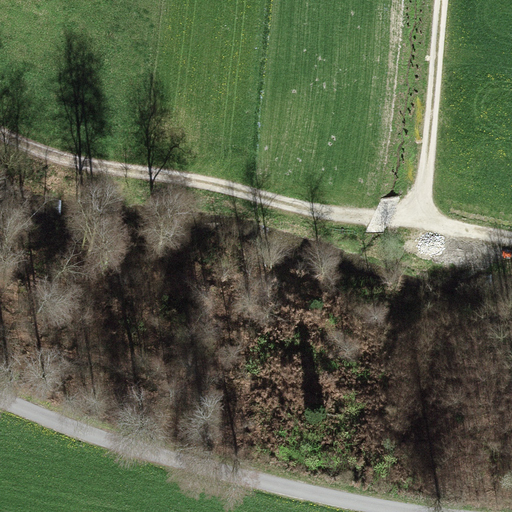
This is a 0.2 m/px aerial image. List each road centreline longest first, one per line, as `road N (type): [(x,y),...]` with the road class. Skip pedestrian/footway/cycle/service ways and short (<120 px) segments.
road 1 (unclassified): [(0,398),(217,471),(420,511)]
road 2 (track): [(0,133),(68,159),(331,212),(422,221)]
road 3 (track): [(441,0),(422,221)]
